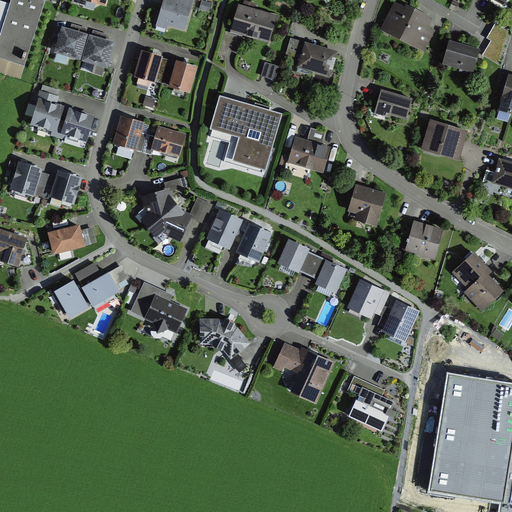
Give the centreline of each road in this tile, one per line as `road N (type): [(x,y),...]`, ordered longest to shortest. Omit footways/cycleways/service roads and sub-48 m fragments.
road 1 (residential): [(253,307),(119,245),(106,227),(95,178),(145,0)]
road 2 (residential): [(369,0),(345,96),(351,138),(393,182),(511,249)]
road 3 (track): [(430,313),(393,511)]
